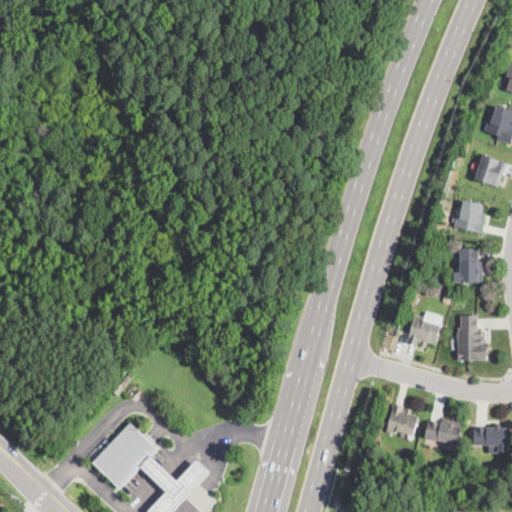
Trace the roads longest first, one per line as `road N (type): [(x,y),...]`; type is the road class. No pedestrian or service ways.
road 1 (primary): [(308,511),(391,220),(474,0)]
road 2 (primary): [(427,0),(345,216),(263,511)]
road 3 (residential): [(351,357),(466,390),(511,392)]
